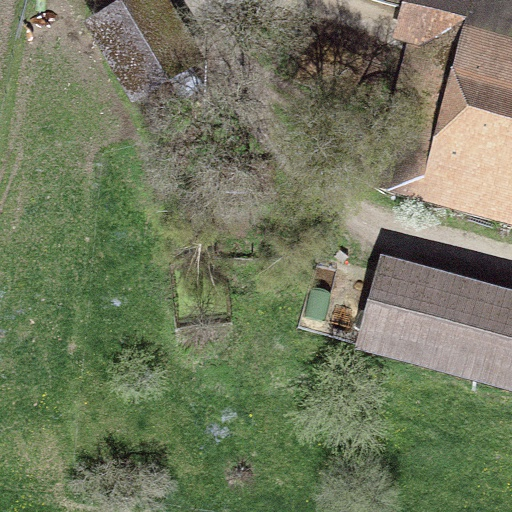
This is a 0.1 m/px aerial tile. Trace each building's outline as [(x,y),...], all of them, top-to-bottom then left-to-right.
[(208,90),(154,0),(151,0),(90,37),(144,127),(208,90)] [(125,0),(94,0),(101,12),(125,0)] [(511,0),(394,0),(377,56),(422,70),(380,205),(511,245),(511,0)] [(269,166),(214,164),(213,197),(268,199),(269,166)] [(511,308),(372,270),(346,363),(511,408),(511,308)]
